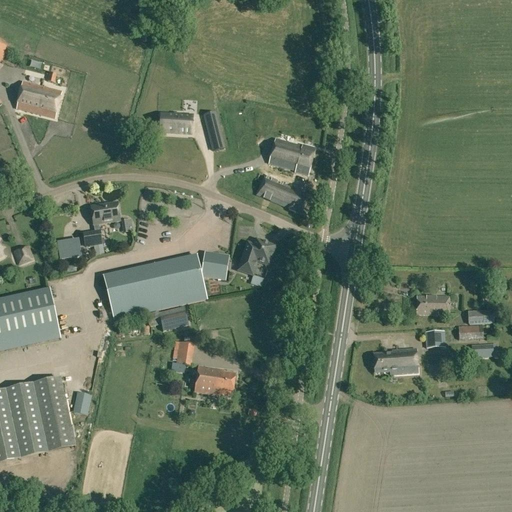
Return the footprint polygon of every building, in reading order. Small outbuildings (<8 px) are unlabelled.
[(0,62),(0,63),(11,49),(0,40),(0,62)] [(55,84),(57,76),(50,74),(48,82),(55,84)] [(55,120),(62,93),(24,83),(17,109),(55,120)] [(178,137),(191,138),(192,120),(181,119),(181,117),(175,117),(174,119),(163,118),(162,136),(175,137),(176,136),(178,136),(178,137)] [(219,128),(208,131),(210,139),(221,136),(219,128)] [(248,136),(247,144),(267,146),(268,138),(248,136)] [(308,177),(316,150),(303,146),(302,148),(276,140),(269,164),(296,172),(295,173),(308,177)] [(165,141),(164,157),(196,158),(197,141),(165,141)] [(257,196),(300,213),(307,196),(303,195),(304,192),(296,188),(294,192),(263,180),(257,196)] [(94,226),(121,222),(118,204),(91,208),(94,226)] [(125,231),(134,230),(133,217),(124,218),(125,231)] [(86,247),(93,246),(102,244),(100,232),(84,234),(86,247)] [(269,267),(276,248),(257,241),(255,246),(248,244),(238,272),(253,277),(258,263),(269,267)] [(18,266),(35,260),(30,247),(13,253),(18,266)] [(229,258),(205,254),(202,277),(222,280),(223,274),(227,275),(229,258)] [(207,301),(196,255),(102,275),(113,320),(207,301)] [(26,266),(28,277),(40,274),(38,263),(26,266)] [(0,353),(60,340),(48,287),(0,298),(0,353)] [(444,316),(450,316),(450,298),(417,298),(417,317),(438,316),(438,313),(444,313),(444,316)] [(164,334),(188,327),(184,308),(159,314),(158,313),(146,316),(150,329),(162,326),(164,334)] [(469,326),(494,325),(493,312),(468,313),(469,326)] [(459,342),(483,341),(483,327),(459,328),(459,342)] [(426,350),(445,349),(444,333),(425,334),(426,350)] [(195,345),(179,343),(174,342),(173,348),(178,348),(175,365),(191,367),(195,345)] [(492,347),(473,348),(473,359),(492,359),(492,347)] [(390,376),(418,374),(417,351),(396,352),(397,354),(373,356),(375,375),(390,374),(390,376)] [(224,372),(199,368),(195,394),(220,397),(220,396),(233,398),(236,376),(224,374),(224,372)] [(62,371),(64,384),(75,383),(73,369),(62,371)] [(0,393),(0,465),(76,449),(61,380),(0,393)] [(77,394),(73,414),(88,417),(92,398),(77,394)]
